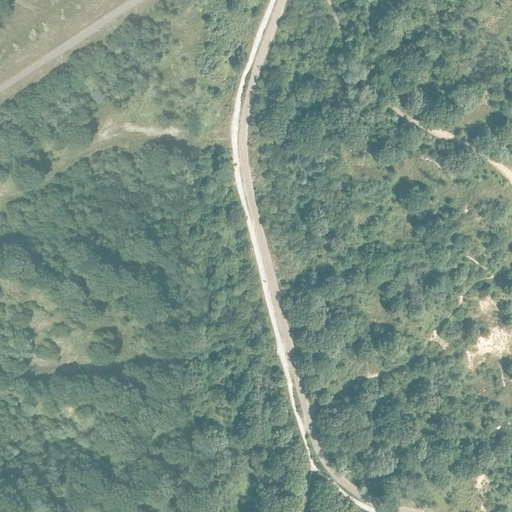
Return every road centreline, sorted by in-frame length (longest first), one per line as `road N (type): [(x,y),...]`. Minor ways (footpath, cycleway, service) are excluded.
road 1 (unknown): [(511,173),(403,116),(366,83),(324,0)]
road 2 (track): [(0,204),(123,138),(242,141)]
road 3 (track): [(0,89),(137,0)]
